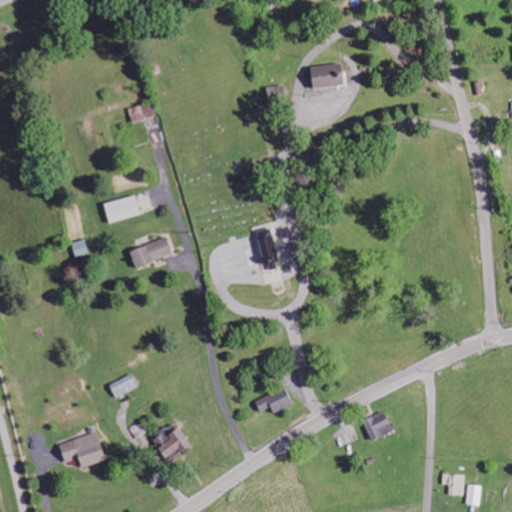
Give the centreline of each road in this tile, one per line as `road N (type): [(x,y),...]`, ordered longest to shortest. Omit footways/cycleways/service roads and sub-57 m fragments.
road 1 (residential): [(24,511),(0,412),(7,0)]
road 2 (secondary): [(183,511),(352,404),(511,336)]
road 3 (residential): [(492,340),(487,203),(439,0)]
road 4 (residential): [(431,365),(426,511)]
